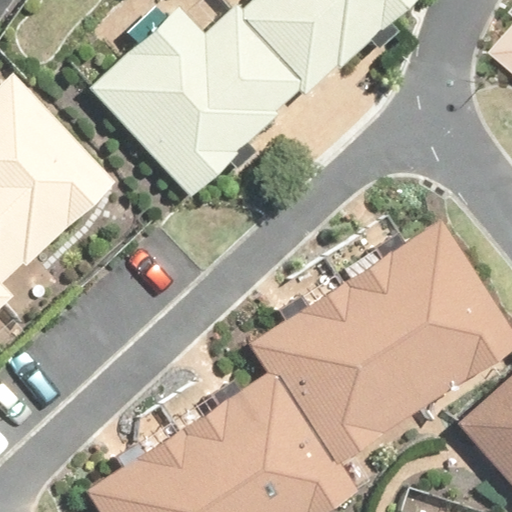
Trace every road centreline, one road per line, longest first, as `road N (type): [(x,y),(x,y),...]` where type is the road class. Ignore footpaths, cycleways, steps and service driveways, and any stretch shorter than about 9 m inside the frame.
road 1 (residential): [(0,506),(190,320),(441,100)]
road 2 (residential): [(511,202),(441,100)]
